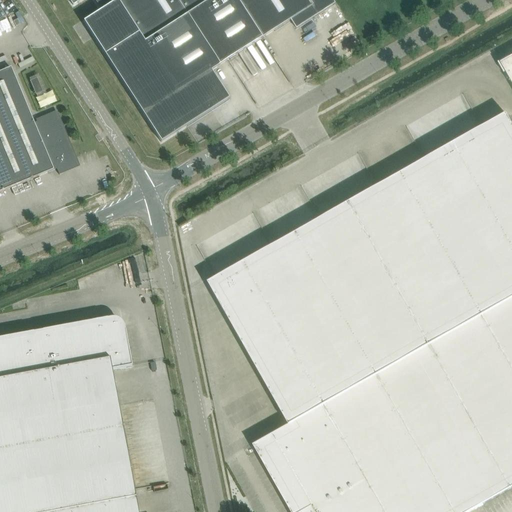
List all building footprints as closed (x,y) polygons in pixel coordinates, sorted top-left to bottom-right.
[(211,71),(261,39),(291,20),(296,28),(335,3),(332,0),(69,0),(73,5),(81,0),(94,0),(101,10),(84,22),(107,58),(161,142),(187,126),(229,99),(211,71)] [(511,82),(511,58),(502,64),(511,82)] [(0,192),(54,170),(57,169),(60,175),(59,172),(77,165),(56,114),(38,122),(37,119),(38,122),(34,123),(11,68),(0,72),(0,192)] [(37,78),(30,81),(36,95),(43,92),(37,78)] [(255,447),(347,394),(398,365),(446,338),(494,311),(511,300),(511,122),(508,115),(210,284),(290,426),(255,446),(255,447)] [(511,300),(494,311),(511,342),(511,300)] [(446,338),(511,454),(511,342),(494,311),(446,338)] [(138,511),(112,370),(126,368),(126,367),(131,366),(124,327),(122,323),(120,320),(116,319),(112,319),(0,339),(0,511),(138,511)] [(398,365),(479,508),(511,488),(511,454),(446,338),(398,365)] [(347,394),(414,511),(471,511),(479,508),(398,365),(347,394)] [(414,511),(347,394),(255,447),(261,458),(262,457),(292,511),(414,511)]
